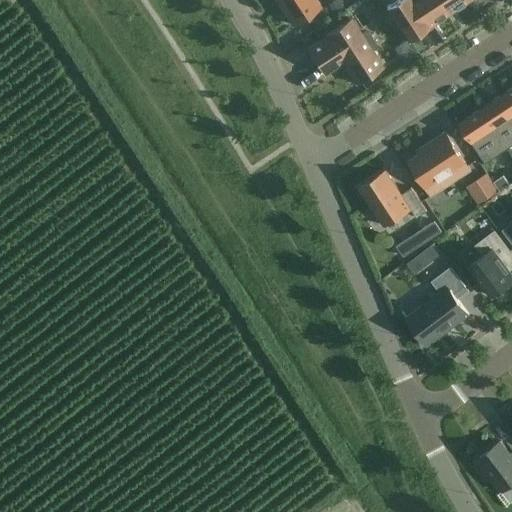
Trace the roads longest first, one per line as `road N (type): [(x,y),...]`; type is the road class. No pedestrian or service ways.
road 1 (residential): [(310,158),(421,421)]
road 2 (residential): [(310,158),(511,32)]
road 3 (residential): [(234,0),(310,158)]
